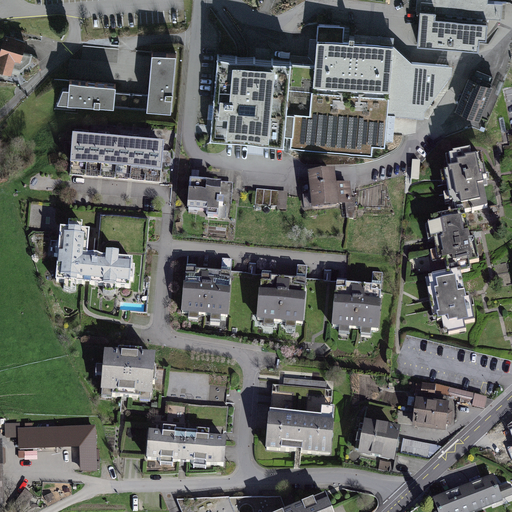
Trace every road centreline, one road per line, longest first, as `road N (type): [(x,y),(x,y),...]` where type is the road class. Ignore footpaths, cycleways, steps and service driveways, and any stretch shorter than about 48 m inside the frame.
road 1 (residential): [(244,483),(250,352),(158,331),(167,244)]
road 2 (residential): [(202,0),(188,143),(209,163),(284,170)]
road 3 (residential): [(511,27),(420,145),(363,166)]
road 4 (residential): [(244,483),(103,483),(46,511)]
road 5 (residential): [(167,244),(342,260)]
road 6 (residential): [(404,503),(384,485),(347,478),(244,483)]
road 7 (tertiary): [(404,503),(511,400)]
road 8 (residential): [(167,244),(170,198),(72,191)]
road 9 (unknown): [(72,9),(61,58),(0,119)]
road 10 (unknown): [(189,43),(140,47),(122,76),(72,74)]
